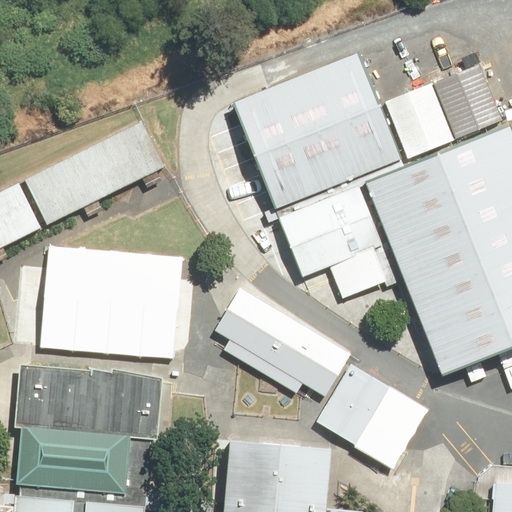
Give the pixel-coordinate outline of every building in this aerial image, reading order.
[(360,46),(236,97),(279,200),(403,148),(360,46)] [(420,154),(502,118),(475,60),(394,96),(420,154)] [(133,114),(0,179),(0,243),(158,165),(133,114)] [(511,141),(502,118),(420,154),(363,179),(390,239),(403,271),(448,372),(511,344),(511,141)] [(363,179),(280,213),(305,274),(331,263),(344,295),(403,271),(390,239),(363,179)] [(180,253),(55,243),(47,343),(172,353),(180,253)] [(350,344),(251,281),(221,328),(320,391),(350,344)] [(6,511),(139,511),(151,371),(18,361),(6,511)] [(425,411),(355,365),(320,418),(390,464),(425,411)] [(330,442),(225,433),(218,511),(359,511),(360,509),(325,507),(330,442)] [(511,511),(511,477),(495,476),(491,511),(511,511)]
